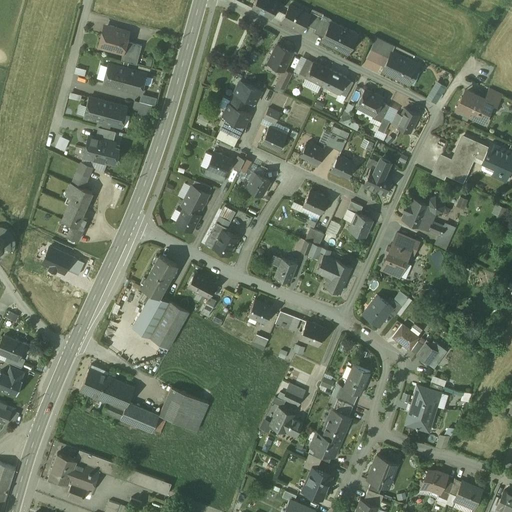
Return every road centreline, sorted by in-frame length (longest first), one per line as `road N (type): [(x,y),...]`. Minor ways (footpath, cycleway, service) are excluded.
road 1 (residential): [(220,0),(431,103),(434,113),(389,211)]
road 2 (secondary): [(201,0),(159,148),(129,218)]
road 3 (residential): [(375,427),(511,478)]
road 4 (residential): [(88,0),(53,136)]
road 5 (secondary): [(129,218),(72,342)]
